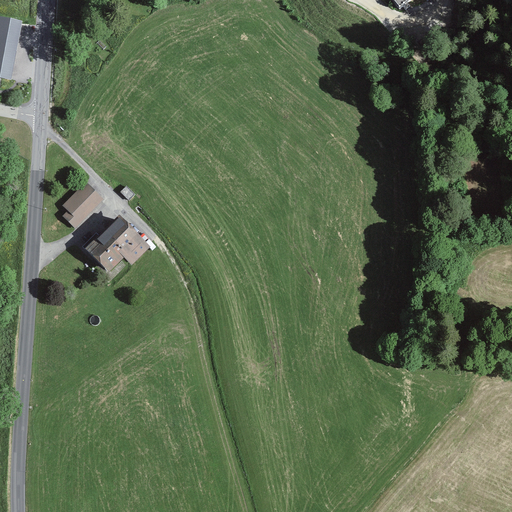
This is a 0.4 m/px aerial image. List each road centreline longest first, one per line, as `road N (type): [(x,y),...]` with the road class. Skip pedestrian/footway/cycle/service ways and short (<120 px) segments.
road 1 (secondary): [(17,511),(41,116)]
road 2 (track): [(155,237),(192,306),(245,511)]
